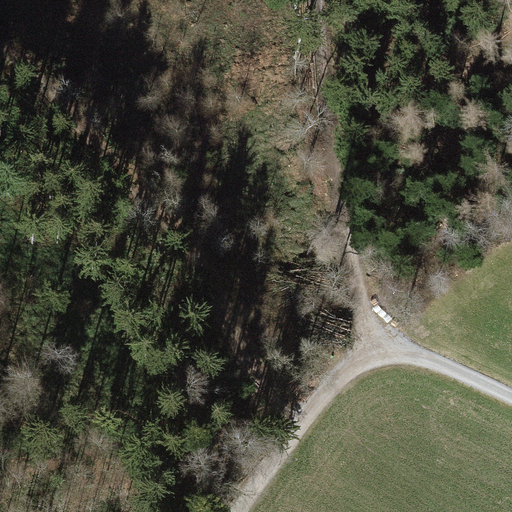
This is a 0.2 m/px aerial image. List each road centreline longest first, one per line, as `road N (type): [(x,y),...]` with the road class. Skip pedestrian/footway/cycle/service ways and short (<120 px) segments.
road 1 (track): [(376,354),(341,204),(315,0)]
road 2 (track): [(511,395),(416,353),(376,354),(343,371),(238,511)]
